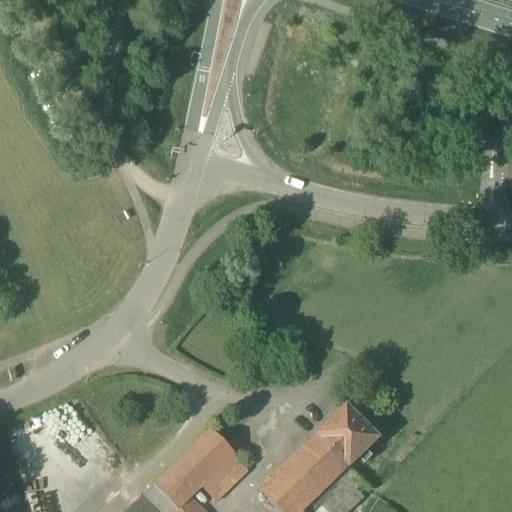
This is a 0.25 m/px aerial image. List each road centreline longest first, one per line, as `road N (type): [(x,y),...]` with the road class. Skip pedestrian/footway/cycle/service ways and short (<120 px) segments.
road 1 (unclassified): [(0,404),(68,369),(128,320),(149,290),(192,162)]
road 2 (unclassified): [(511,220),(396,214),(284,187)]
road 3 (secondary): [(216,0),(192,162)]
road 4 (secondary): [(284,187),(244,145),(228,73)]
